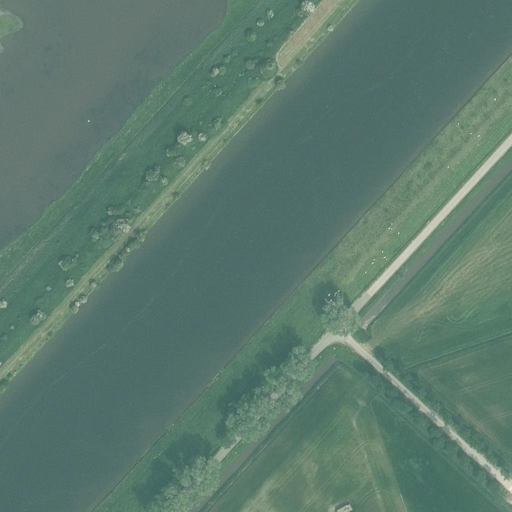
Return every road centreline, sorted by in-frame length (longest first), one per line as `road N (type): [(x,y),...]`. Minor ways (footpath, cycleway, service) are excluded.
road 1 (unclassified): [(335,329),(511,141)]
road 2 (unclassified): [(170,511),(335,329)]
road 3 (unclassified): [(510,487),(335,329)]
